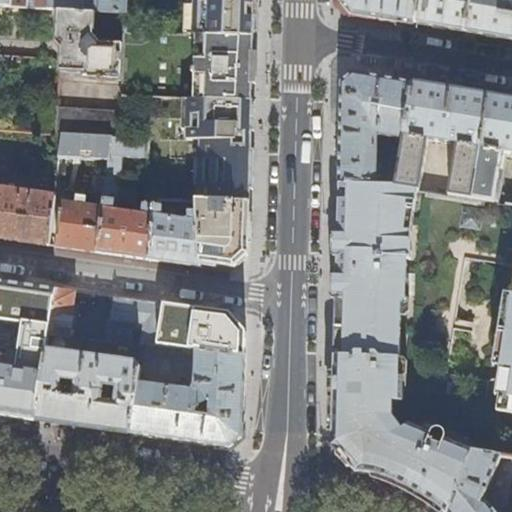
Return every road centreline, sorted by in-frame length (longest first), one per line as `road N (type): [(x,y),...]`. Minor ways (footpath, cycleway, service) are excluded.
road 1 (residential): [(0,262),(292,300)]
road 2 (residential): [(0,445),(273,486)]
road 3 (secondary): [(299,34),(292,300)]
road 4 (residential): [(299,34),(511,70)]
road 5 (secondary): [(292,300),(286,458)]
